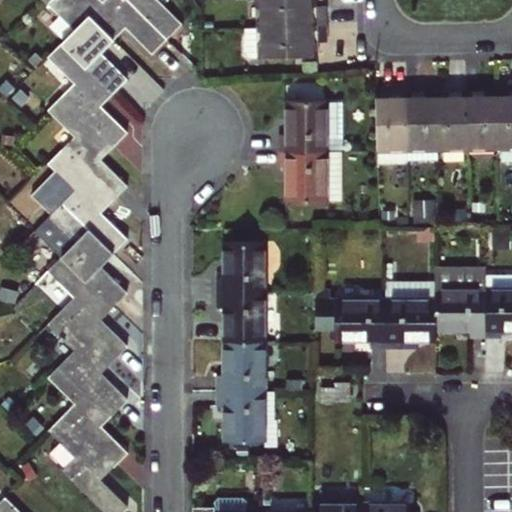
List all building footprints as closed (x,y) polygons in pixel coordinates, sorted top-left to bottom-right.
[(64,40),(115,91),(128,78),(101,51),(114,38),(91,15),(75,0),(50,0),(48,2),(75,29),(64,40)] [(75,0),(91,15),(114,38),(127,26),(154,53),(183,22),(160,0),(75,0)] [(314,0),(262,0),(263,26),(320,24),(330,24),(328,6),(314,6),(314,0)] [(263,26),(248,26),(248,51),(254,56),(316,54),(316,42),(330,42),(330,24),(320,24),(263,26)] [(63,94),(115,146),(129,132),(101,105),(115,91),(64,40),(48,56),(75,82),(63,94)] [(511,145),(511,70),(511,71),(511,88),(499,89),(501,146),(511,145)] [(470,147),(501,146),(499,89),(468,89),(468,95),(470,147)] [(410,148),(409,91),(390,91),(390,96),(378,96),(379,164),(406,163),(406,148),(410,148)] [(440,147),(439,96),(428,96),(428,91),(409,91),(410,148),(410,161),(440,161),(440,147)] [(63,147),(115,199),(129,184),(103,158),(115,146),(63,94),(49,109),(75,135),(63,147)] [(468,95),(439,96),(440,147),(470,147),(468,95)] [(285,151),(328,150),(328,99),(288,99),(289,134),(284,134),(285,151)] [(62,201),(114,253),(128,238),(102,213),(115,199),(63,147),(49,162),(75,188),(62,201)] [(285,165),(290,164),(290,200),(330,200),(328,150),(285,151),(285,165)] [(62,255),(114,306),(129,291),(102,265),(114,253),(62,201),(49,215),(75,242),(62,255)] [(219,275),(219,291),(267,291),(267,241),(226,241),(226,275),(219,275)] [(63,308),(115,359),(129,344),(102,318),(114,306),(62,255),(49,269),(75,296),(63,308)] [(511,287),(486,288),(486,335),(503,335),(503,328),(511,327),(511,287)] [(338,339),(372,339),(372,345),(389,345),(388,298),(332,299),(332,288),(315,288),(316,327),(334,328),(338,328),(338,339)] [(438,328),(472,328),(472,335),(486,335),(486,288),(438,289),(438,298),(438,328)] [(219,307),(226,307),(226,342),(267,341),(267,291),(219,291),(219,307)] [(403,338),(438,338),(438,328),(438,298),(388,298),(389,345),(403,345),(403,338)] [(64,360),(117,411),(129,399),(102,372),(115,359),(63,308),(49,322),(76,348),(64,360)] [(267,392),(267,341),(226,342),(226,376),(219,376),(219,392),(267,392)] [(65,414),(116,465),(130,451),(103,425),(117,411),(64,360),(50,375),(77,401),(65,414)] [(219,406),(226,406),(225,441),(267,441),(267,446),(280,446),(280,418),(277,417),(267,417),(267,392),(219,392),(219,406)] [(277,417),(277,392),(267,392),(267,417),(277,417)] [(64,469),(106,511),(121,511),(129,504),(103,479),(116,465),(65,414),(50,429),(77,456),(64,469)] [(0,511),(22,511),(6,496),(0,501),(0,511)] [(365,511),(366,502),(316,502),(315,511),(365,511)] [(415,511),(415,502),(366,502),(365,511),(415,511)]
